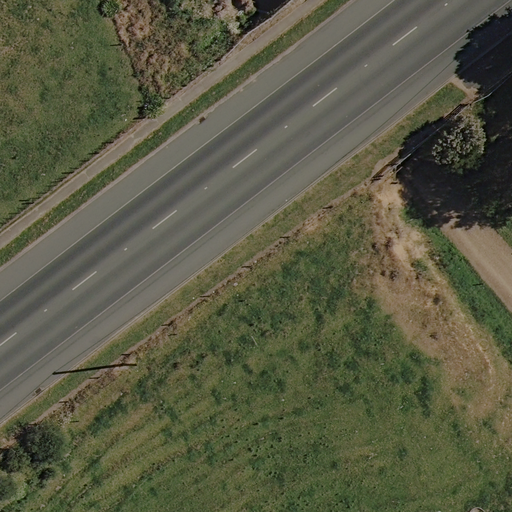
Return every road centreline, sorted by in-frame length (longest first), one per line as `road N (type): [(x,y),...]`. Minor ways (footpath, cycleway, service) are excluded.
road 1 (secondary): [(0,343),(453,0)]
road 2 (track): [(511,326),(319,102),(257,0)]
